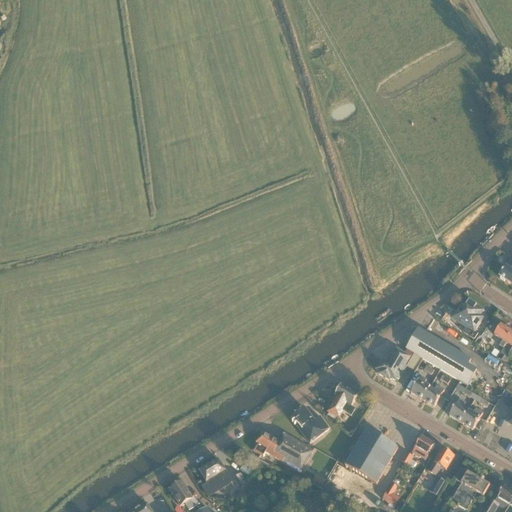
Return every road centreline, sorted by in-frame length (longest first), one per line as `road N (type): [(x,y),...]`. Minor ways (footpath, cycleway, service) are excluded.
road 1 (residential): [(106,511),(344,364)]
road 2 (residential): [(511,473),(358,382),(344,364)]
road 3 (residential): [(344,364),(469,275)]
